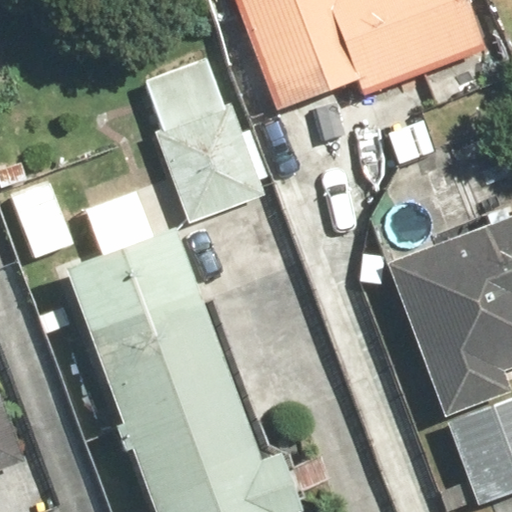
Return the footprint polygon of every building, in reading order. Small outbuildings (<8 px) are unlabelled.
[(228,0),(273,114),(349,84),(353,97),(482,46),(463,0),(228,0)] [(157,130),(151,132),(182,229),(270,202),(248,131),(242,133),(231,100),(221,103),(207,60),(141,80),(157,130)] [(50,180),(6,197),(30,260),(74,243),(50,180)] [(101,254),(54,271),(144,511),(295,511),(272,449),(252,456),(167,229),(153,234),(136,189),(84,209),(101,254)] [(409,435),(440,511),(467,511),(511,493),(511,206),(377,262),(443,421),(409,435)] [(0,511),(0,466),(18,460),(0,411),(0,511)]
